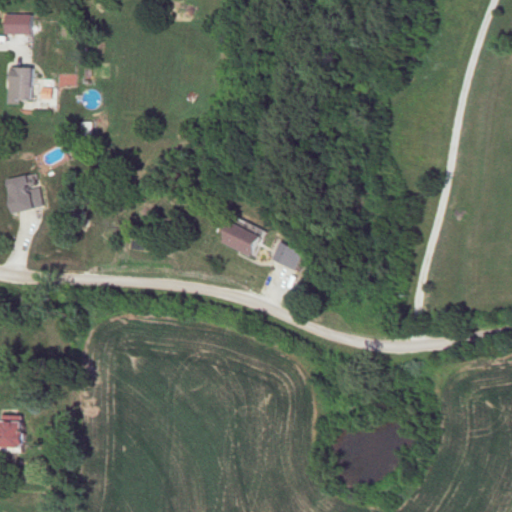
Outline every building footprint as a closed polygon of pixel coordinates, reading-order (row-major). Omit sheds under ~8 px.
[(29,28),(30,20),(16,19),(16,27),(29,28)] [(35,66),(10,66),(10,102),(35,102),(35,66)] [(41,186),(33,188),(31,175),(9,179),(15,212),(45,207),(41,186)] [(263,235),(234,221),(224,242),(253,256),(263,235)] [(296,270),(306,253),(285,241),(275,258),(296,270)] [(29,452),(29,419),(4,419),(4,452),(29,452)]
